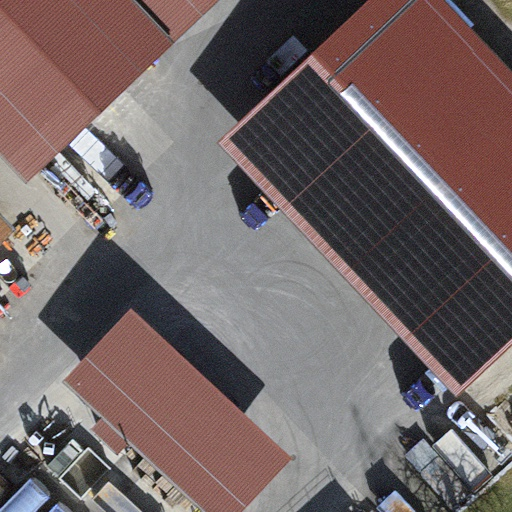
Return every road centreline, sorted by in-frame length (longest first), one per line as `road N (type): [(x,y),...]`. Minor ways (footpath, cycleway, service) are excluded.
road 1 (unknown): [(285,511),(319,449),(313,389),(295,362),(149,228)]
road 2 (unknown): [(287,0),(149,228)]
road 3 (unknown): [(149,228),(0,407)]
